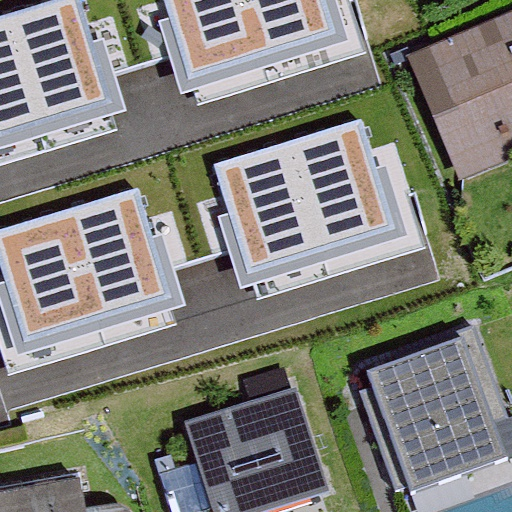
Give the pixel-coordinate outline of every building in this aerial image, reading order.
[(77,0),(72,0),(4,21),(38,130),(111,108),(77,0)] [(162,0),(188,84),(262,62),(242,0),(162,0)] [(324,0),(244,0),(263,61),(337,38),(324,0)] [(0,141),(38,130),(4,21),(0,22),(0,141)] [(511,27),(410,70),(459,186),(511,163),(511,27)] [(361,123),(287,146),(321,255),(394,233),(361,123)] [(321,255),(287,146),(214,168),(248,278),(321,255)] [(137,192),(64,214),(97,324),(170,301),(137,192)] [(97,324),(64,214),(0,233),(0,268),(24,347),(97,324)] [(461,350),(369,380),(412,506),(507,472),(461,350)] [(209,511),(315,511),(337,506),(306,395),(186,428),(209,511)] [(0,511),(90,511),(84,474),(0,489),(0,511)]
